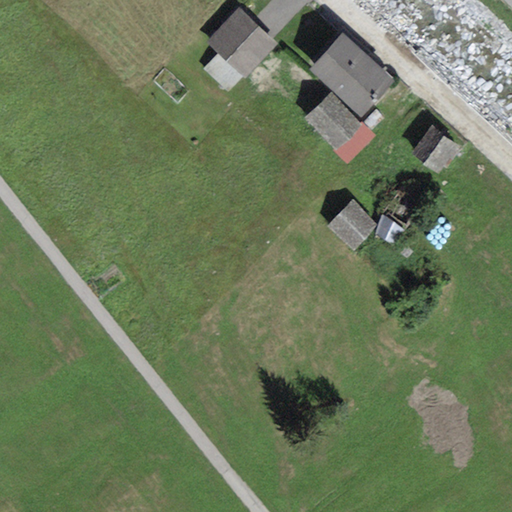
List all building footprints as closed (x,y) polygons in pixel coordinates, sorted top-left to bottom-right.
[(239,5),(206,37),(245,76),(277,43),(239,5)] [(344,27),(310,63),(361,111),(395,75),(344,27)] [(370,133),(329,92),(303,117),(344,158),(370,133)] [(431,124),(411,147),(438,170),(458,147),(431,124)] [(478,185),(456,207),(477,228),(499,205),(478,185)] [(352,202),(328,225),(351,249),(375,226),(352,202)] [(384,214),(375,234),(395,243),(403,223),(384,214)] [(373,248),(358,262),(371,277),(386,263),(373,248)]
